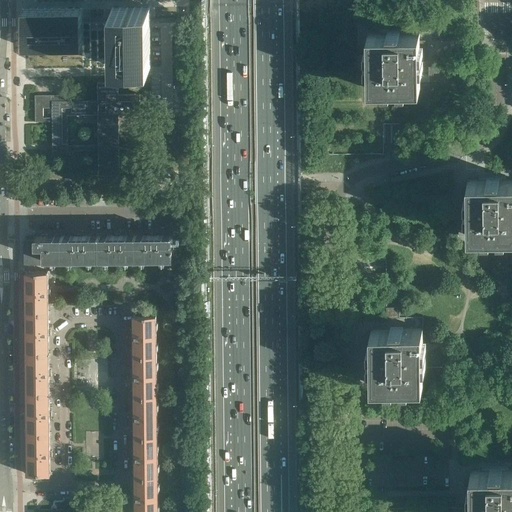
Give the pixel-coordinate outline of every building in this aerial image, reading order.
[(81,7),(22,8),(22,46),(82,45),(81,7)] [(149,7),(111,7),(112,67),(150,66),(149,7)] [(420,88),(420,82),(420,60),(420,50),(419,33),(368,33),(368,77),(369,89),(420,88)] [(472,123),(471,66),(439,66),(429,66),(429,82),(420,82),(420,88),(369,89),(368,77),(362,77),(362,65),(362,55),(358,55),(320,56),(321,154),(384,154),(383,124),(472,123)] [(35,95),(35,121),(53,121),(53,155),(68,155),(68,150),(99,150),(99,174),(120,174),(119,114),(140,113),(140,94),(119,94),(119,79),(106,79),(106,81),(98,82),(98,100),(66,101),(66,95),(35,95)] [(173,139),(174,149),(183,149),(183,128),(165,128),(165,139),(173,139)] [(468,233),(511,233),(511,178),(469,178),(469,206),(468,233)] [(182,256),(182,242),(172,242),(172,238),(172,236),(173,236),(173,235),(173,233),(169,233),(169,235),(156,235),(156,233),(150,233),(150,235),(120,235),(120,233),(114,233),(114,236),(101,236),(101,233),(97,234),(97,236),(84,236),(84,234),(78,234),(78,236),(47,236),(47,234),(42,234),(42,236),(36,236),(36,240),(25,240),(25,264),(45,263),(45,260),(55,259),(55,258),(71,258),(71,259),(91,259),(91,258),(107,258),(107,259),(128,259),(128,257),(143,257),(143,259),(164,259),(164,257),(172,257),(172,256),(182,256)] [(52,375),(52,370),(50,370),(50,368),(49,368),(49,354),(51,354),(51,351),(49,351),(49,336),(49,335),(51,335),(51,329),(49,329),(49,328),(49,313),(50,313),(50,311),(49,311),(49,296),(49,295),(51,295),(51,289),(49,289),(49,288),(48,274),(50,274),(50,272),(48,272),(48,270),(45,270),(45,272),(25,272),(28,474),(48,474),(48,475),(50,475),(52,474),(52,472),(51,472),(50,457),(51,457),(51,456),(53,456),(53,450),(51,450),(51,449),(50,449),(50,434),(52,434),(52,432),(50,432),(50,417),(50,416),(52,416),(52,410),(50,410),(50,409),(50,394),(51,394),(51,391),(50,391),(50,376),(50,375),(52,375)] [(157,355),(157,315),(157,314),(136,315),(136,313),(134,314),(132,314),(132,316),(134,316),(134,331),(133,331),(133,332),(131,332),(131,338),(133,338),(133,339),(134,339),(134,354),(132,354),(132,355),(157,355)] [(423,326),(370,326),(370,358),(370,382),(424,381),(423,326)] [(157,395),(157,355),(132,355),(132,356),(134,356),(134,371),(134,372),(132,372),(132,378),(134,378),(134,379),(134,394),(133,394),(133,395),(157,395)] [(158,436),(157,395),(133,395),(133,397),(134,397),(134,412),(134,413),(132,413),(132,419),(134,419),(134,420),(135,420),(135,424),(135,434),(133,434),(133,436),(158,436)] [(158,476),(158,436),(133,436),(133,438),(135,438),(135,452),(135,453),(133,453),(133,459),(135,459),(135,460),(135,475),(134,475),(134,476),(158,476)] [(511,511),(511,466),(464,466),(464,496),(464,511),(511,511)] [(158,511),(158,476),(134,476),(134,478),(135,478),(135,492),(135,493),(133,493),(133,499),(135,499),(135,500),(135,511),(158,511)]
